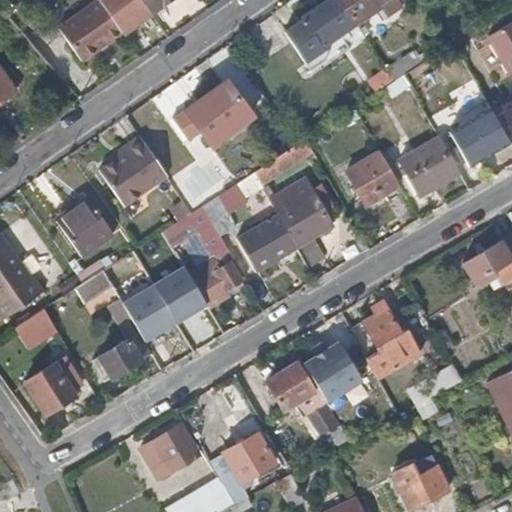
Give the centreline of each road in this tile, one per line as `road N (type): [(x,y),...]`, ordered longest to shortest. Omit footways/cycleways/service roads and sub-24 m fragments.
road 1 (residential): [(511,187),(39,470)]
road 2 (residential): [(259,0),(0,181)]
